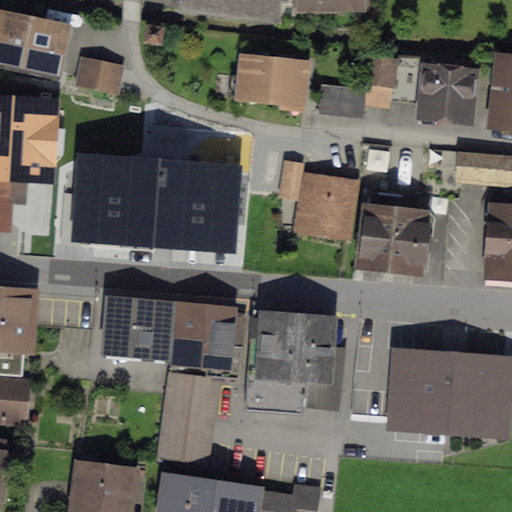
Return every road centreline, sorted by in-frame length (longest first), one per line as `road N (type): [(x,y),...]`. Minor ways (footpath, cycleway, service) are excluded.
road 1 (tertiary): [(0,263),(511,309)]
road 2 (residential): [(511,153),(249,130),(153,87),(137,59),(135,0)]
